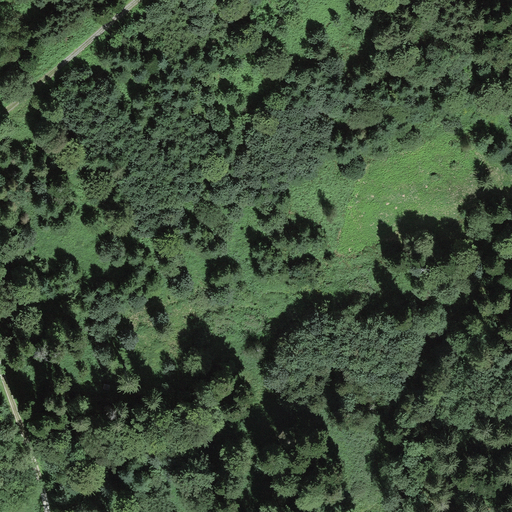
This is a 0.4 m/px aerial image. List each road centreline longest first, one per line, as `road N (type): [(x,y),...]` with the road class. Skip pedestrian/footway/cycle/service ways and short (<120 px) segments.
road 1 (track): [(136,0),(0,117)]
road 2 (track): [(0,368),(44,496)]
